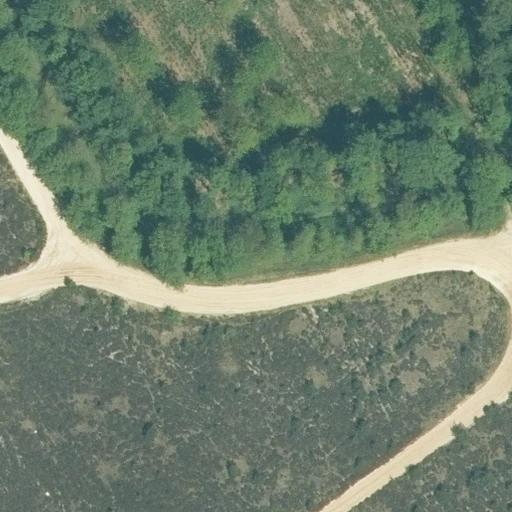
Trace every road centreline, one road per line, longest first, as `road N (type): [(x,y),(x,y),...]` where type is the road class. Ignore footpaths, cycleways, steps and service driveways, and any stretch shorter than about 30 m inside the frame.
road 1 (track): [(511,276),(503,250),(279,297),(203,302),(143,292),(85,266),(0,121)]
road 2 (track): [(331,511),(511,383)]
